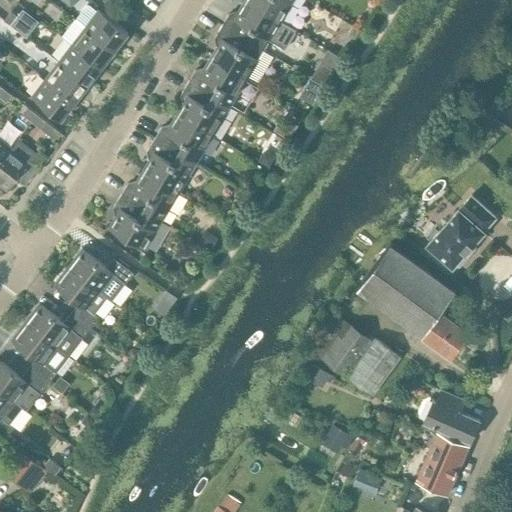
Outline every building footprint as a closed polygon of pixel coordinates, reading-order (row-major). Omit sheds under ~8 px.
[(295,29),(281,21),(246,0),(235,18),(230,15),(224,25),(264,49),(270,41),(284,48),(295,29)] [(281,21),(293,0),(245,0),(246,0),(281,21)] [(85,26),(114,50),(128,32),(98,9),(97,11),(89,5),(86,5),(75,19),(85,27),(85,26)] [(10,25),(18,16),(11,11),(4,20),(10,25)] [(247,78),(264,49),(224,25),(217,37),(222,40),(212,57),(247,78)] [(101,67),(114,50),(85,26),(85,27),(72,44),(101,67)] [(345,36),(355,42),(355,41),(360,32),(350,27),(345,36)] [(88,84),(101,67),(72,44),(58,61),(88,84)] [(230,106),(247,78),(212,57),(201,74),(196,71),(190,82),(230,106)] [(75,101),(88,84),(58,61),(45,78),(75,101)] [(319,64),(310,78),(324,86),(333,72),(319,64)] [(62,119),(75,101),(45,78),(31,96),(62,119)] [(310,78),(300,96),(312,104),(324,86),(310,78)] [(213,135),(230,106),(190,82),(183,93),(188,97),(178,114),(213,135)] [(3,88),(0,91),(0,98),(7,103),(13,95),(3,88)] [(32,122),(38,114),(28,107),(22,114),(32,122)] [(38,114),(32,122),(40,129),(47,121),(38,114)] [(196,163),(213,135),(178,114),(168,131),(162,128),(155,139),(196,163)] [(276,117),(269,129),(287,139),(294,127),(276,117)] [(0,162),(11,148),(0,138),(0,162)] [(179,191),(196,163),(155,139),(149,150),(154,153),(144,170),(179,191)] [(11,148),(0,162),(0,184),(7,190),(16,178),(25,185),(38,168),(11,148)] [(258,161),(268,167),(269,167),(269,165),(274,156),(263,150),(258,161)] [(162,220),(179,191),(144,170),(134,188),(128,184),(122,195),(162,220)] [(240,189),(236,198),(244,202),(249,194),(240,189)] [(484,230),(496,217),(471,194),(450,217),(444,212),(436,221),(442,227),(427,244),(453,267),(455,264),(460,265),(464,260),(464,255),(485,231),(484,230)] [(145,248),(162,220),(122,195),(115,206),(121,210),(110,227),(145,248)] [(402,206),(384,222),(392,231),(409,215),(402,206)] [(203,235),(199,241),(211,249),(218,238),(213,235),(206,230),(203,235)] [(450,355),(468,331),(440,311),(455,289),(391,242),(358,287),(450,355)] [(68,266),(108,296),(112,300),(125,283),(133,273),(113,258),(106,267),(82,248),(68,266)] [(94,314),(108,296),(68,266),(54,284),(78,303),(71,312),(91,327),(99,317),(94,314)] [(161,301),(170,307),(171,308),(177,299),(176,298),(167,292),(161,301)] [(39,303),(26,321),(46,337),(57,345),(70,355),(83,338),(91,327),(71,312),(63,322),(39,303)] [(372,340),(369,337),(339,315),(319,343),(312,337),(306,346),(315,353),(347,375),(373,395),(401,356),(374,337),(372,340)] [(36,357),(29,367),(49,382),(56,372),(70,355),(57,345),(46,337),(26,321),(12,339),(36,357)] [(132,347),(128,351),(129,357),(135,359),(139,355),(139,349),(132,347)] [(49,382),(29,367),(21,377),(0,361),(0,389),(22,407),(22,406),(27,410),(49,382)] [(321,386),(329,373),(312,364),(305,377),(321,386)] [(9,423),(22,407),(0,389),(0,433),(5,437),(13,427),(9,423)] [(465,401),(441,390),(436,400),(433,399),(423,419),(470,440),(479,420),(461,412),(465,401)] [(94,405),(88,413),(96,418),(101,410),(94,405)] [(87,415),(81,422),(89,428),(94,421),(87,415)] [(354,437),(332,424),(321,443),(336,452),(340,445),(346,449),(354,437)] [(361,431),(355,439),(360,442),(364,445),(369,436),(361,431)] [(447,494),(468,446),(437,433),(417,481),(447,494)] [(31,493),(48,472),(20,449),(3,470),(31,493)] [(348,450),(336,470),(348,477),(355,467),(353,453),(348,450)] [(50,458),(43,467),(54,476),(61,468),(59,466),(50,458)] [(227,494),(213,511),(235,511),(241,505),(227,494)]
